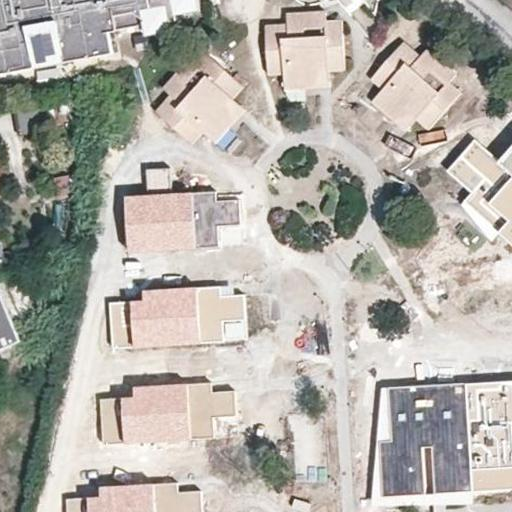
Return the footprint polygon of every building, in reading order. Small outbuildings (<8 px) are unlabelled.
[(101,39),(111,0),(0,0),(0,83),(33,78),(30,61),(60,56),(62,72),(95,67),(101,39)] [(141,19),(148,8),(145,0),(111,0),(101,39),(95,67),(111,64),(108,43),(116,41),(116,40),(144,36),(141,19)] [(145,0),(148,8),(141,19),(144,36),(144,37),(170,33),(168,17),(198,12),(196,0),(145,0)] [(379,0),(362,0),(375,16),(379,0)] [(347,71),(344,23),(327,24),(326,14),(287,16),(287,26),(265,27),(268,76),(284,75),(285,91),(315,90),(320,82),(329,82),(331,80),(330,73),(347,71)] [(456,74),(427,49),(420,57),(405,43),(372,79),(384,89),(373,102),(397,122),(405,121),(411,126),(418,118),(429,128),(461,92),(450,83),(456,74)] [(243,88),(208,56),(198,66),(191,59),(163,88),(172,95),(156,112),(192,145),(203,134),(215,145),(236,121),(235,113),(241,106),(234,99),(243,88)] [(47,144),(43,114),(14,118),(18,148),(47,144)] [(511,148),(505,156),(480,136),(452,166),(477,186),(465,201),(496,239),(506,229),(511,233),(511,148)] [(162,144),(137,144),(137,166),(163,165),(162,144)] [(146,170),(147,195),(171,194),(169,169),(146,170)] [(56,196),(71,192),(66,173),(51,177),(56,196)] [(124,196),(127,251),(239,246),(237,200),(215,201),(215,192),(171,194),(147,195),(124,196)] [(143,300),(109,302),(112,349),(249,341),(246,295),(225,297),(224,286),(143,291),(143,300)] [(0,350),(21,342),(0,292),(0,350)] [(511,489),(511,381),(389,387),(392,443),(381,443),(381,496),(472,491),(511,489)] [(132,396),(98,398),(100,445),(237,437),(235,392),(214,393),(213,383),(131,387),(132,396)] [(472,491),(381,496),(381,443),(392,443),(389,387),(381,388),(371,507),(435,506),(435,511),(448,511),(449,505),(473,504),(472,491)] [(99,497),(65,499),(65,511),(203,511),(202,492),(181,493),(180,483),(99,488),(99,497)]
